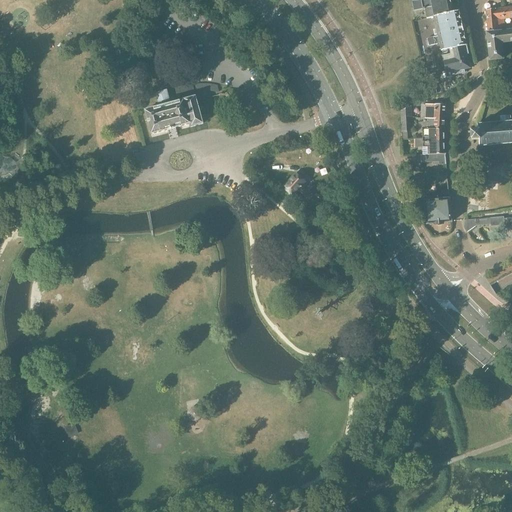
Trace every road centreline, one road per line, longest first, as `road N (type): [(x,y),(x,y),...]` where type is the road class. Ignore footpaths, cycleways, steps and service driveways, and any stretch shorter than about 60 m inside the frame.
road 1 (residential): [(481,259),(467,249),(457,218),(462,120),(482,74),(466,0)]
road 2 (secondary): [(448,293),(391,195),(359,107)]
road 3 (secondary): [(337,114),(371,207),(413,282)]
road 4 (residential): [(0,212),(157,168)]
road 5 (secondary): [(413,282),(437,316),(511,382)]
road 6 (secondary): [(256,0),(337,114)]
road 7 (unclassified): [(209,149),(337,114)]
road 8 (secondary): [(359,107),(291,0)]
